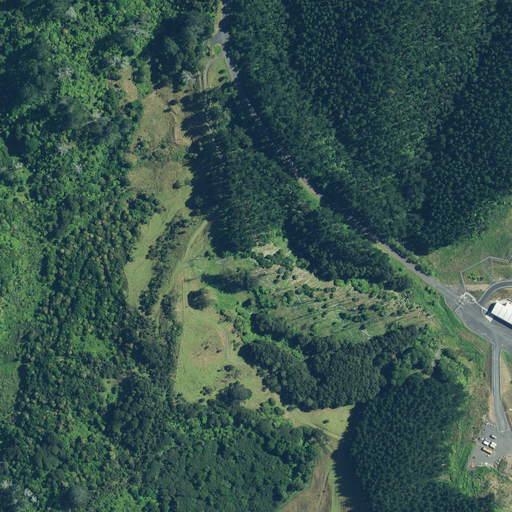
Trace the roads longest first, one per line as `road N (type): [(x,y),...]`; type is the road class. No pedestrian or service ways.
road 1 (track): [(229,56),(205,70),(224,161),(221,197),(187,253),(190,310),(222,328),(232,359),(269,370),(287,406),(345,438),(318,511)]
road 2 (unclassified): [(226,0),(231,71),(291,169),(454,298)]
